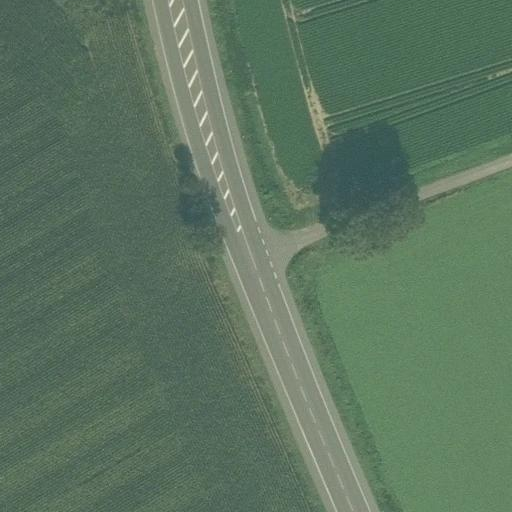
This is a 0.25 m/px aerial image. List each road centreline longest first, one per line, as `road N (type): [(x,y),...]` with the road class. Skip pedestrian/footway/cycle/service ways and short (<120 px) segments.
road 1 (unclassified): [(248,258),(511,164)]
road 2 (secondary): [(352,511),(248,258)]
road 3 (secondary): [(248,258),(197,102),(174,0)]
